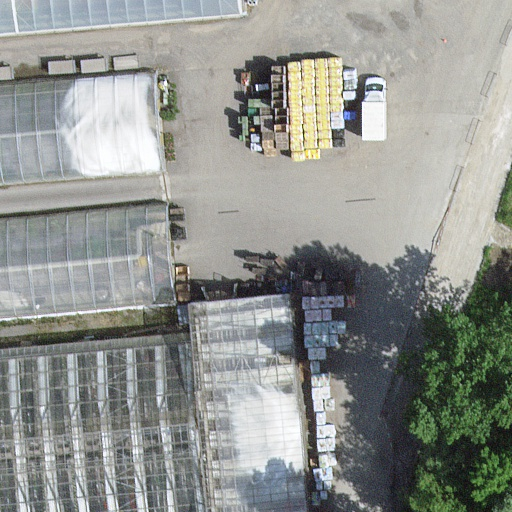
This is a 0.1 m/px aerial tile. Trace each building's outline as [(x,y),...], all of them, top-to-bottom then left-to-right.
[(0,0),(0,35),(243,15),(242,0),(0,0)] [(0,82),(0,185),(172,170),(163,69),(0,82)] [(0,218),(0,319),(177,304),(168,204),(0,218)] [(308,511),(290,294),(190,303),(191,332),(206,511),(308,511)] [(0,511),(206,511),(191,332),(0,348),(0,511)]
